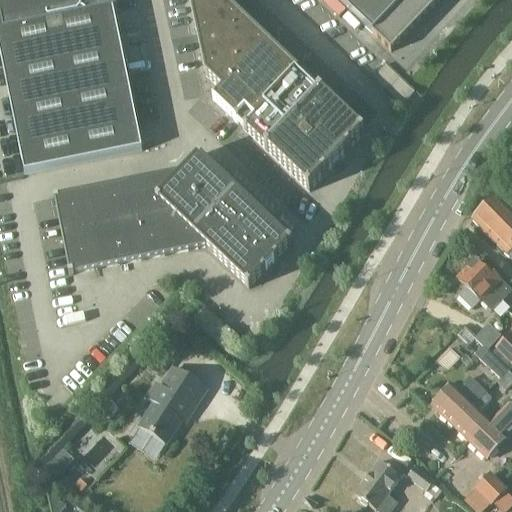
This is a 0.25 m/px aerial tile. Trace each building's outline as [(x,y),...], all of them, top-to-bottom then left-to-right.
[(143,152),(111,0),(0,0),(0,52),(25,176),(143,152)] [(215,97),(212,100),(215,104),(216,103),(238,125),(240,127),(248,134),(247,134),(251,138),(251,137),(268,154),(272,157),(307,190),(306,191),(310,194),(312,191),(311,191),(323,178),(324,179),(326,176),(326,175),(347,153),(348,153),(351,151),(350,150),(362,138),(365,135),(362,132),(362,133),(323,96),(324,96),(320,93),(222,0),(189,0),(206,77),(221,92),(216,98),(215,97)] [(337,0),(393,52),(441,0),(337,0)] [(68,274),(69,277),(74,276),(73,275),(206,249),(246,286),(245,287),(249,290),(251,288),(251,287),(263,275),(266,273),(265,272),(275,262),(276,262),(278,260),(278,259),(289,247),(290,247),(293,245),(289,241),(288,242),(202,160),(203,159),(199,156),(197,158),(198,159),(184,174),(58,199),(58,198),(53,199),(54,202),(55,202),(69,273),(68,274)] [(508,260),(511,263),(511,213),(496,198),(471,223),(508,260)] [(480,303),(492,315),(503,304),(511,294),(511,293),(486,269),(483,272),(479,268),(480,268),(475,263),(457,281),(467,290),(459,299),(472,311),(480,303)] [(477,336),(492,350),(502,340),(487,326),(477,336)] [(496,351),(494,353),(511,369),(511,333),(511,335),(496,350),(496,351)] [(500,381),(508,372),(499,364),(499,365),(489,355),(482,363),(492,372),(492,373),(500,381)] [(500,381),(497,385),(505,394),(511,386),(511,375),(508,372),(500,381)] [(185,426),(204,398),(190,388),(191,386),(186,383),(185,385),(171,376),(152,405),(148,402),(144,409),(147,411),(143,416),(140,414),(121,444),(162,470),(175,452),(172,450),(174,446),(183,451),(195,432),(185,426)] [(431,408),(453,429),(485,396),(469,380),(457,392),(451,387),(431,408)] [(453,429),(468,444),(488,422),(479,414),(491,401),(485,396),(453,429)] [(488,422),(468,444),(486,461),(511,433),(511,402),(491,425),(488,422)] [(53,458),(37,475),(50,487),(66,470),(53,458)] [(387,499),(401,480),(380,464),(355,498),(373,511),(392,511),(397,506),(387,499)] [(426,495),(425,498),(433,504),(441,494),(433,487),(435,484),(416,469),(407,480),(426,495)] [(485,480),(475,491),(492,507),(494,506),(499,511),(509,511),(511,509),(511,501),(505,494),(508,492),(491,475),(485,480)] [(63,511),(66,508),(48,497),(51,511),(63,511)]
